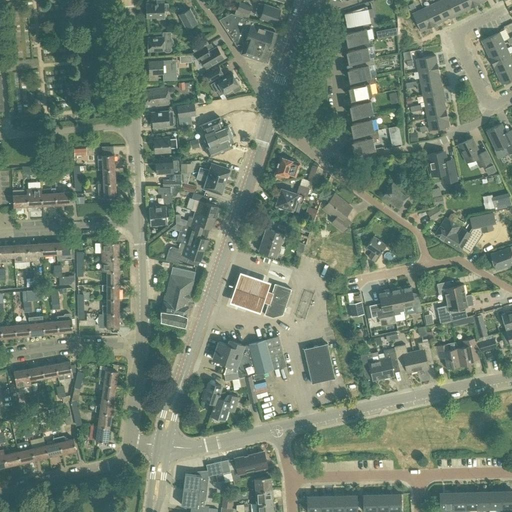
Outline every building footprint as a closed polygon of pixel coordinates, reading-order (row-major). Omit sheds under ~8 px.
[(146,4),(147,17),(157,17),(157,18),(164,18),(164,11),(168,11),(168,3),(164,3),(163,0),(162,0),(157,0),(157,3),(146,4)] [(440,0),(434,3),(442,21),(453,16),(445,0),(440,0)] [(459,0),(445,0),(453,16),(455,15),(464,11),(459,0)] [(472,0),(459,0),(464,11),(475,5),(472,0)] [(234,14),(248,19),(250,13),(249,13),(251,6),(240,2),(237,9),(236,9),(234,14)] [(255,14),(260,16),(260,17),(276,23),(280,10),(258,3),(255,14)] [(423,8),(431,26),(442,21),(434,3),(423,8)] [(357,24),(363,23),(370,22),(369,16),(367,8),(367,6),(345,14),(347,23),(351,22),(351,26),(357,24)] [(178,14),(186,29),(198,23),(190,8),(178,14)] [(431,26),(423,8),(412,13),(421,31),(429,27),(431,26)] [(248,19),(234,14),(231,13),(219,19),(236,45),(243,48),(241,52),(267,61),(276,33),(252,26),(254,21),(248,19)] [(358,42),(364,41),(368,40),(366,29),(364,29),(363,23),(357,24),(358,30),(346,33),(349,44),(358,42)] [(481,40),(486,51),(505,43),(499,32),(481,40)] [(148,38),(148,51),(162,50),(165,52),(169,52),(171,50),(171,46),(173,43),(172,40),(170,37),(170,33),(162,33),(162,37),(148,38)] [(207,43),(204,38),(191,46),(194,51),(207,43)] [(368,40),(364,41),(358,42),(359,49),(347,51),(350,62),(359,61),(369,59),(369,58),(367,47),(373,46),(372,40),(372,39),(368,40)] [(490,60),(492,62),(510,54),(505,43),(486,51),(490,60)] [(194,53),(197,58),(200,57),(206,68),(223,58),(217,47),(207,53),(204,47),(194,53)] [(493,65),(497,73),(511,66),(511,58),(510,54),(492,62),(493,65)] [(416,59),(418,71),(438,67),(436,55),(416,59)] [(369,59),(359,61),(360,67),(349,69),(351,81),(360,79),(371,77),(370,76),(368,66),(374,64),(373,58),(374,58),(373,57),(369,58),(369,59)] [(149,62),(150,81),(159,80),(158,73),(163,73),(163,72),(169,71),(168,65),(163,65),(162,61),(149,62)] [(511,66),(497,73),(502,84),(505,83),(511,79),(511,66)] [(206,74),(210,82),(223,74),(219,67),(206,74)] [(438,67),(418,71),(421,83),(440,79),(438,67)] [(211,84),(216,92),(221,88),(224,94),(239,85),(232,73),(224,78),(223,77),(211,84)] [(375,76),(375,75),(370,76),(371,77),(360,79),(361,85),(350,87),(352,99),(361,97),(367,96),(372,95),(369,84),(376,83),(374,76),(375,76)] [(421,83),(423,95),(442,91),(440,79),(421,83)] [(171,87),(143,90),(145,106),(169,103),(169,101),(173,100),(171,87)] [(423,95),(425,106),(445,103),(443,92),(442,91),(423,95)] [(369,102),(367,96),(361,97),(363,103),(351,105),(353,117),(362,115),(368,114),(373,113),(370,101),(369,102)] [(178,118),(191,116),(196,116),(194,103),(177,105),(178,118)] [(445,103),(425,106),(427,118),(447,114),(445,103)] [(152,113),(153,126),(173,124),(172,111),(168,112),(168,111),(152,113)] [(374,131),(374,130),(371,119),(370,120),(368,114),(362,115),(364,121),(352,123),(354,135),(363,133),(374,131)] [(447,114),(427,118),(430,130),(449,126),(447,114)] [(191,116),(178,118),(180,125),(192,123),(191,116)] [(202,125),(206,135),(223,127),(219,117),(202,125)] [(487,130),(496,149),(505,145),(509,153),(511,151),(511,133),(507,136),(501,123),(487,130)] [(210,144),(228,137),(232,135),(228,126),(223,127),(206,135),(207,137),(204,138),(207,143),(209,142),(210,144)] [(374,131),(363,133),(365,139),(353,142),(355,153),(375,149),(373,138),(379,137),(377,130),(378,130),(378,129),(374,130),(374,131)] [(154,139),(155,152),(163,151),(164,152),(171,152),(170,149),(176,148),(176,138),(170,139),(169,137),(162,137),(162,138),(154,139)] [(228,137),(210,144),(210,146),(205,148),(209,156),(232,147),(228,137)] [(458,144),(467,162),(474,159),(476,160),(480,167),(491,161),(486,150),(479,153),(472,138),(458,144)] [(192,149),(198,147),(196,139),(190,141),(192,149)] [(430,155),(434,177),(443,175),(445,184),(457,182),(454,163),(447,164),(444,152),(430,155)] [(103,170),(115,169),(114,154),(98,155),(99,170),(103,170)] [(399,155),(390,156),(392,167),(400,165),(399,155)] [(275,177),(282,179),(284,175),(288,176),(288,174),(295,176),(297,168),(299,163),(293,161),(287,159),(286,157),(283,156),(282,157),(280,156),(275,172),(276,172),(275,177)] [(156,160),(157,174),(173,173),(173,171),(179,170),(178,160),(172,160),(172,159),(156,160)] [(181,163),(181,172),(193,172),(192,163),(181,163)] [(198,173),(225,181),(229,169),(211,163),(209,170),(200,167),(198,173)] [(40,166),(41,178),(49,178),(48,165),(40,166)] [(317,167),(312,165),(307,180),(312,181),(317,167)] [(493,165),(486,168),(488,174),(496,170),(493,165)] [(103,170),(104,184),(115,184),(115,169),(103,170)] [(225,181),(198,173),(196,178),(206,181),(204,188),(221,194),(225,181)] [(382,197),(399,209),(411,191),(394,180),(382,197)] [(182,188),(195,192),(196,186),(184,182),(182,188)] [(454,185),(455,192),(462,191),(461,183),(454,185)] [(115,184),(104,184),(98,185),(99,191),(104,191),(105,198),(116,197),(115,184)] [(299,185),(297,193),(279,187),(277,194),(279,195),(276,204),(292,209),(295,201),(302,203),(303,198),(305,199),(309,189),(299,185)] [(27,189),(27,194),(28,206),(42,205),(42,193),(41,188),(27,189)] [(42,193),(42,205),(57,204),(56,192),(56,188),(55,188),(51,188),(52,193),(42,193)] [(56,192),(57,204),(71,203),(70,192),(56,192)] [(196,211),(214,217),(217,206),(206,202),(208,197),(194,192),(192,198),(196,199),(192,210),(196,211)] [(28,206),(27,194),(13,195),(14,207),(28,206)] [(495,208),(511,204),(509,194),(493,198),(495,208)] [(323,208),(335,218),(340,222),(344,217),(351,208),(344,202),(343,203),(333,195),(323,208)] [(435,206),(443,204),(441,196),(433,198),(435,206)] [(149,208),(151,225),(167,223),(166,206),(149,208)] [(437,206),(427,212),(432,220),(442,214),(437,206)] [(305,215),(314,218),(316,211),(307,208),(305,215)] [(186,226),(197,229),(199,224),(210,227),(214,217),(196,211),(194,217),(189,216),(188,221),(186,226)] [(435,234),(451,244),(461,227),(454,223),(457,218),(456,215),(453,213),(451,214),(447,218),(445,217),(435,234)] [(470,218),(472,228),(495,223),(493,213),(470,218)] [(340,222),(335,218),(331,222),(342,231),(350,221),(344,217),(340,222)] [(189,232),(185,244),(203,249),(207,239),(196,235),(197,229),(186,226),(184,225),(183,230),(189,232)] [(262,239),(279,244),(283,233),(288,235),(290,229),(278,225),(276,231),(266,228),(262,239)] [(461,227),(451,244),(460,250),(471,233),(461,227)] [(499,230),(487,232),(489,244),(501,242),(499,230)] [(365,246),(371,250),(367,256),(374,261),(385,244),(373,235),(365,246)] [(279,244),(262,239),(258,250),(275,256),(279,244)] [(42,243),(42,255),(57,254),(56,242),(42,243)] [(57,254),(57,260),(72,259),(72,258),(71,253),(71,248),(71,242),(56,242),(57,254)] [(102,242),(102,256),(119,256),(119,242),(102,242)] [(203,249),(185,244),(180,242),(178,249),(172,247),(168,249),(166,256),(187,262),(189,256),(200,260),(203,249)] [(42,243),(28,244),(29,256),(42,255),(42,243)] [(29,256),(28,244),(14,245),(15,256),(15,261),(29,260),(29,256)] [(0,246),(1,262),(7,261),(7,257),(15,256),(14,245),(0,246)] [(511,245),(490,253),(495,270),(511,263),(511,245)] [(119,256),(102,256),(102,271),(119,270),(119,256)] [(360,257),(363,270),(369,268),(366,256),(360,257)] [(76,265),(64,266),(65,275),(76,275),(76,265)] [(162,310),(161,310),(162,320),(161,320),(184,325),(185,325),(189,307),(188,307),(194,279),(195,273),(195,272),(172,267),(166,295),(165,295),(164,301),(162,310)] [(119,270),(102,271),(101,271),(101,285),(102,285),(107,285),(119,285),(119,270)] [(268,284),(236,273),(225,305),(257,316),(268,284)] [(58,276),(59,285),(71,284),(74,281),(74,275),(58,276)] [(445,294),(446,299),(464,295),(462,284),(449,287),(448,281),(436,283),(437,290),(438,289),(439,295),(445,294)] [(264,314),(272,317),(282,314),(291,289),(274,283),(264,314)] [(107,299),(119,299),(119,285),(107,285),(102,285),(102,291),(107,291),(107,299)] [(399,287),(403,306),(414,304),(415,313),(422,312),(418,295),(412,296),(410,285),(399,287)] [(404,311),(403,306),(399,287),(389,289),(394,316),(401,314),(400,312),(404,311)] [(375,304),(377,316),(378,319),(394,316),(389,289),(378,291),(380,303),(375,304)] [(470,294),(464,295),(446,299),(448,310),(467,307),(467,306),(472,304),(470,294)] [(34,299),(34,313),(43,312),(43,299),(34,299)] [(119,299),(107,299),(107,306),(102,306),(102,313),(107,313),(119,313),(119,299)] [(355,303),(350,304),(352,316),(358,315),(355,303)] [(449,314),(451,321),(467,317),(466,310),(449,314)] [(479,315),(481,321),(495,317),(493,310),(479,315)] [(505,330),(511,328),(511,310),(501,314),(505,330)] [(57,315),(58,321),(59,332),(73,331),(72,325),(72,319),(71,314),(70,313),(65,313),(64,315),(57,315)] [(119,313),(107,313),(107,328),(119,328),(119,313)] [(105,323),(104,314),(91,315),(91,324),(105,323)] [(44,333),(43,322),(43,316),(29,317),(29,323),(30,335),(44,333)] [(58,321),(43,322),(44,333),(59,332),(58,321)] [(16,336),(30,335),(29,323),(15,325),(16,336)] [(16,336),(15,325),(1,326),(2,338),(16,336)] [(419,336),(427,335),(425,326),(418,328),(419,336)] [(511,328),(505,330),(507,337),(503,338),(505,345),(511,343),(511,328)] [(487,335),(486,330),(477,332),(479,338),(487,335)] [(478,338),(482,350),(495,346),(492,334),(478,338)] [(235,367),(234,372),(236,372),(237,371),(238,378),(286,366),(278,337),(243,345),(235,367)] [(456,348),(460,365),(473,363),(471,352),(476,351),(474,338),(462,340),(463,346),(456,348)] [(212,359),(235,367),(243,345),(229,340),(227,345),(218,342),(212,359)] [(413,351),(417,370),(428,368),(426,359),(428,356),(432,355),(428,340),(417,342),(419,350),(413,351)] [(446,368),(460,365),(456,348),(455,342),(436,346),(439,358),(444,357),(446,368)] [(303,348),(311,383),(334,378),(327,343),(303,348)] [(405,344),(394,347),(397,362),(401,362),(404,364),(406,373),(417,370),(413,351),(407,353),(405,344)] [(385,358),(379,359),(383,378),(393,376),(392,367),(393,364),(393,363),(397,362),(394,347),(393,347),(394,348),(383,350),(385,358)] [(383,378),(379,359),(377,352),(360,355),(363,370),(367,369),(367,370),(370,372),(372,380),(383,378)] [(56,364),(58,375),(59,380),(65,379),(64,374),(72,372),(70,361),(56,364)] [(42,366),(44,378),(58,375),(56,364),(42,366)] [(42,366),(29,369),(31,380),(44,378),(42,366)] [(76,380),(82,381),(82,379),(83,374),(85,367),(79,366),(76,380)] [(32,385),(31,380),(29,369),(14,371),(17,388),(32,385)] [(100,378),(99,383),(115,385),(117,371),(106,370),(105,372),(101,371),(100,378)] [(236,372),(234,372),(223,374),(224,381),(232,379),(237,379),(237,378),(236,372)] [(253,375),(255,381),(265,378),(264,372),(253,375)] [(244,377),(249,402),(256,401),(250,375),(244,377)] [(82,381),(76,380),(73,394),(80,395),(81,389),(80,389),(82,381)] [(203,399),(215,403),(218,397),(221,386),(214,384),(215,382),(214,381),(212,380),(210,380),(209,382),(203,399)] [(115,385),(99,383),(98,390),(103,391),(102,398),(113,400),(115,385)] [(218,397),(215,403),(211,415),(224,419),(228,409),(233,410),(238,398),(229,395),(228,400),(218,397)] [(100,412),(111,414),(113,400),(102,398),(101,406),(97,405),(96,411),(100,412)] [(51,421),(58,420),(56,411),(49,412),(51,421)] [(59,420),(65,419),(66,424),(72,423),(70,412),(64,414),(63,411),(57,412),(59,420)] [(100,412),(98,426),(110,428),(111,414),(100,412)] [(110,428),(98,426),(96,440),(108,442),(110,428)] [(59,437),(62,453),(76,450),(73,439),(66,440),(65,436),(59,437)] [(54,443),(45,445),(48,456),(62,453),(59,437),(53,438),(54,443)] [(28,449),(18,451),(20,463),(34,459),(32,448),(31,444),(27,444),(28,449)] [(32,448),(34,459),(48,456),(45,445),(32,448)] [(220,460),(222,472),(230,470),(232,479),(239,477),(238,472),(267,466),(263,450),(234,456),(235,462),(228,463),(227,458),(220,460)] [(18,451),(4,454),(7,466),(20,463),(18,451)] [(224,480),(222,472),(220,460),(206,463),(208,475),(215,473),(217,481),(224,480)] [(182,504),(191,505),(190,511),(194,511),(208,511),(209,507),(203,507),(206,483),(200,482),(201,474),(185,472),(182,504)] [(255,476),(256,489),(271,488),(271,476),(255,476)] [(272,501),(271,488),(256,489),(256,502),(272,501)] [(500,492),(501,507),(511,507),(511,496),(511,491),(500,492)] [(477,508),(476,492),(464,493),(465,508),(464,511),(469,511),(469,508),(477,508)] [(488,492),(476,492),(477,508),(489,508),(488,492)] [(501,507),(500,492),(488,492),(489,508),(501,507)] [(453,509),(453,493),(439,493),(440,509),(453,509)] [(464,493),(453,493),(453,509),(465,508),(464,493)] [(388,494),(376,495),(377,511),(388,510),(388,494)] [(388,494),(388,510),(401,510),(400,494),(388,494)] [(320,496),(320,511),(321,511),(332,511),(332,495),(320,496)] [(344,495),(332,495),(332,511),(344,511),(344,495)] [(344,495),(344,511),(356,511),(356,495),(344,495)] [(377,511),(376,495),(364,495),(364,511),(377,511)] [(320,511),(320,496),(307,496),(307,511),(320,511)] [(256,502),(256,511),(272,511),(272,501),(256,502)]
